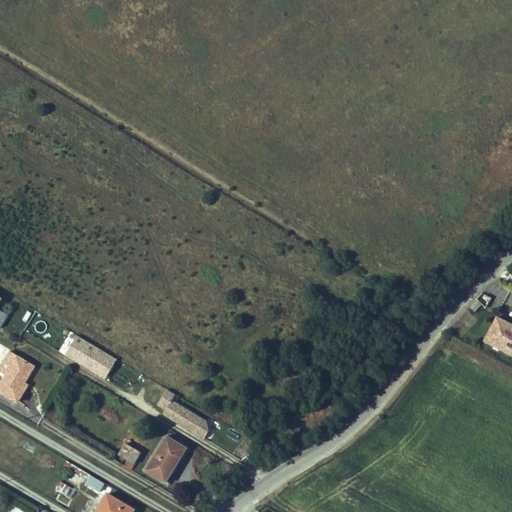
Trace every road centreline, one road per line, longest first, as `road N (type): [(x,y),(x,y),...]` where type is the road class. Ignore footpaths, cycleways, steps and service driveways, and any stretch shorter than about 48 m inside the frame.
road 1 (unclassified): [(226,511),(361,421),(479,277),(511,252)]
road 2 (unknown): [(262,484),(198,453),(62,361)]
